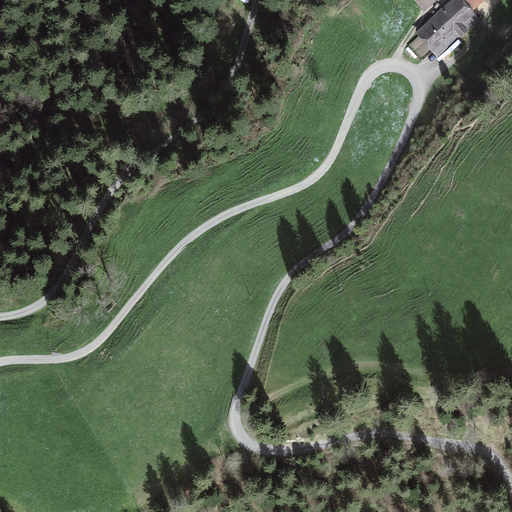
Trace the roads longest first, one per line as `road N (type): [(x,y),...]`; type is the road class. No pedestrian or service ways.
road 1 (unclassified): [(511,483),(496,456),(479,448),(377,433),(267,449),(236,430),(234,414),(282,285),(353,227),(405,136),(420,90),(414,75),(396,65),(366,78),(319,173),(199,230),(94,344),(66,358),(0,362)]
road 2 (unclassified): [(0,317),(42,302),(121,182),(219,95),(258,0)]
